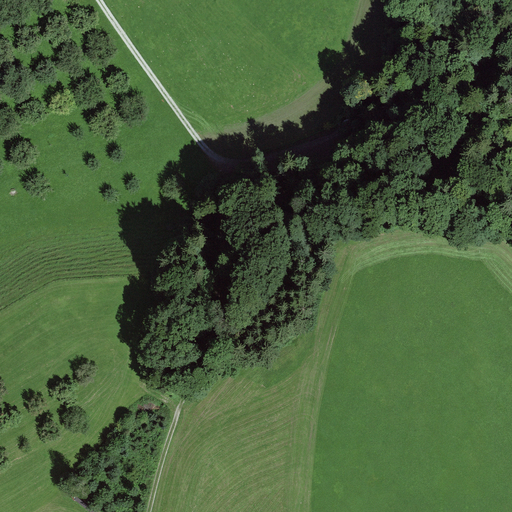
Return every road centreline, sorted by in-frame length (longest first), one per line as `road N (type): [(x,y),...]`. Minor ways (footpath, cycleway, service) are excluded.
road 1 (track): [(229,164),(216,330),(178,410),(149,511)]
road 2 (track): [(229,164),(280,155),(373,119),(446,133),(511,179)]
road 3 (track): [(99,0),(194,136),(229,164)]
